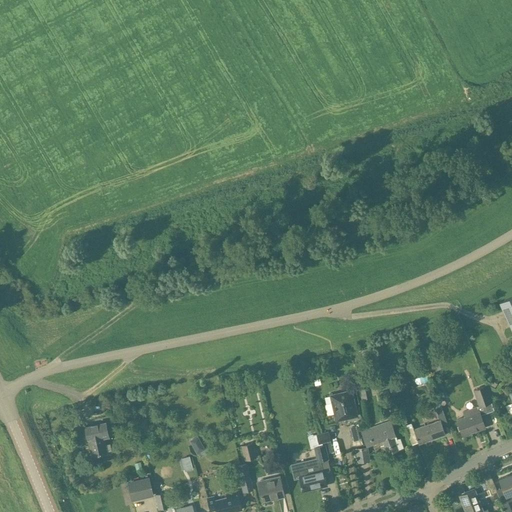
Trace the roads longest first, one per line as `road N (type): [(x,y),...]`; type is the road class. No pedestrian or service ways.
road 1 (unclassified): [(1,393),(50,370),(398,291),(511,235)]
road 2 (track): [(511,94),(471,115),(92,240)]
road 3 (unclassified): [(49,511),(1,393)]
